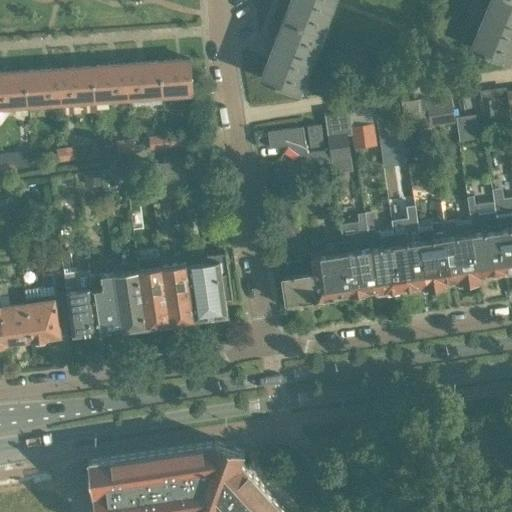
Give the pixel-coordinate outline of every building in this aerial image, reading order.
[(333,3),(323,0),(289,0),(283,18),(321,33),(333,3)] [(511,0),(489,0),(483,17),(511,27),(511,0)] [(511,53),(511,27),(483,17),(470,47),(508,62),(511,53)] [(321,33),(283,18),(272,48),(310,62),(321,33)] [(310,62),(272,48),(260,78),(298,93),(310,62)] [(160,61),(162,95),(192,93),(189,58),(160,61)] [(162,95),(160,61),(126,63),(128,98),(162,95)] [(126,63),(92,65),(95,100),(128,98),(126,63)] [(95,100),(92,65),(58,68),(61,102),(95,100)] [(58,68),(24,70),(26,105),(61,102),(58,68)] [(24,70),(0,72),(0,106),(26,105),(24,70)] [(508,113),(505,96),(478,101),(483,131),(510,127),(508,113)] [(426,105),(429,125),(454,121),(450,101),(426,105)] [(473,115),(456,117),(457,129),(475,126),(473,115)] [(309,148),(323,146),(320,124),(306,126),(309,148)] [(373,124),(351,127),(354,148),(375,145),(373,124)] [(397,125),(377,128),(381,151),(401,148),(397,125)] [(286,146),(299,155),(302,180),(331,176),(327,150),(306,153),(302,127),(266,132),(269,148),(286,146)] [(331,157),(349,155),(346,132),(328,135),(331,157)] [(189,133),(149,137),(150,149),(191,144),(189,133)] [(132,140),(116,142),(117,153),(133,151),(132,140)] [(89,144),(73,147),(74,158),(91,156),(89,144)] [(73,147),(56,149),(58,161),(74,158),(73,147)] [(183,161),(174,162),(176,182),(185,181),(183,161)] [(15,162),(0,163),(0,175),(16,173),(15,162)] [(176,182),(174,162),(151,165),(154,185),(176,182)] [(511,197),(503,198),(502,188),(493,189),(496,208),(497,216),(506,270),(507,270),(507,269),(511,268),(511,197)] [(377,288),(368,231),(368,227),(365,211),(365,207),(359,208),(360,217),(342,220),(345,239),(353,291),(353,292),(356,295),(356,296),(365,294),(367,290),(367,289),(377,288)] [(483,210),(483,215),(471,217),(471,221),(480,277),(481,277),(480,273),(487,272),(488,273),(489,273),(493,275),(493,276),(502,274),(502,273),(506,270),(497,216),(496,208),(483,210)] [(222,240),(230,238),(227,218),(219,220),(222,240)] [(458,219),(445,221),(453,277),(461,276),(462,280),(480,277),(471,221),(458,223),(458,219)] [(453,277),(445,221),(433,222),(433,227),(420,228),(427,281),(427,285),(446,282),(445,278),(453,277)] [(182,224),(173,225),(175,239),(183,238),(182,224)] [(406,230),(394,232),(402,286),(419,284),(419,282),(427,281),(420,228),(419,228),(419,224),(406,226),(406,230)] [(402,286),(394,232),(382,234),(381,229),(368,231),(377,288),(385,287),(385,289),(402,286)] [(353,291),(345,239),(328,241),(329,247),(313,249),(316,269),(303,271),(301,258),(286,260),(283,274),(282,275),(287,305),(336,298),(335,294),(353,291)] [(70,249),(61,250),(73,333),(98,330),(90,275),(89,269),(70,271),(70,266),(72,266),(70,249)] [(206,261),(187,264),(194,317),(215,314),(216,326),(229,324),(227,312),(228,312),(226,297),(232,296),(226,251),(205,254),(206,261)] [(48,268),(59,266),(58,252),(46,253),(48,268)] [(187,262),(163,265),(171,320),(194,317),(187,264),(187,262)] [(163,265),(140,268),(147,323),(171,320),(163,265)] [(140,268),(115,271),(123,327),(147,323),(140,268)] [(123,327),(115,271),(90,275),(98,330),(123,327)] [(60,335),(55,298),(51,273),(42,274),(43,286),(24,289),(26,302),(31,339),(31,340),(34,340),(34,341),(36,343),(44,342),(46,339),(46,338),(49,338),(49,336),(60,335)] [(31,339),(26,302),(1,305),(6,343),(15,342),(15,341),(31,339)] [(288,511),(240,459),(244,449),(213,438),(213,440),(86,458),(94,511),(288,511)]
